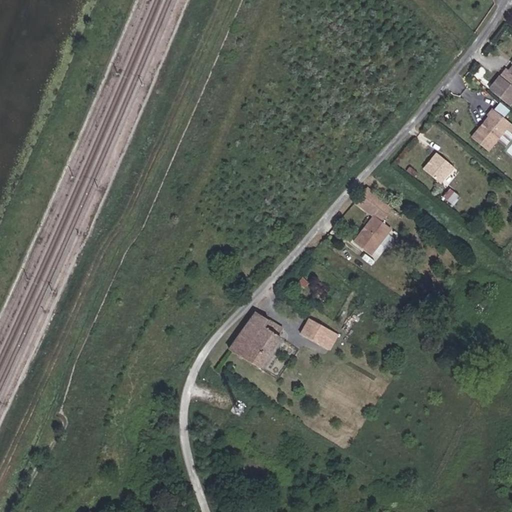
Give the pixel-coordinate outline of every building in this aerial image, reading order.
[(511,94),(511,67),(510,69),(507,67),(492,84),(509,98),(511,94)] [(511,125),(492,107),(486,113),(489,116),(477,131),(493,146),(511,125)] [(453,167),(437,152),(422,167),(438,182),(453,167)] [(391,206),(366,187),(354,201),(372,215),(379,221),(391,206)] [(369,255),(389,229),(372,216),(351,242),(369,255)] [(274,324),(247,308),(219,354),(244,371),(274,324)] [(295,328),(315,342),(325,327),(305,313),(295,328)] [(320,346),(331,331),(325,327),(315,342),(320,346)]
